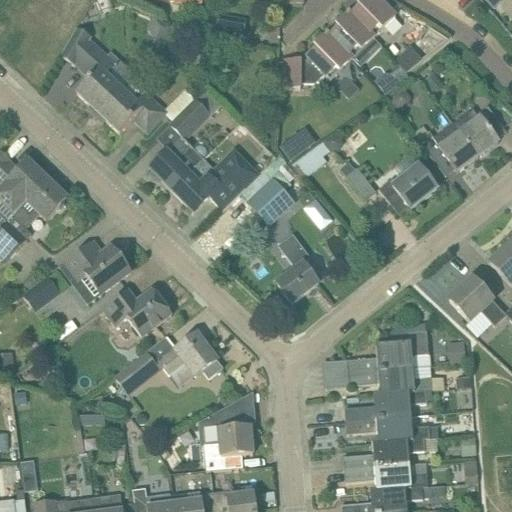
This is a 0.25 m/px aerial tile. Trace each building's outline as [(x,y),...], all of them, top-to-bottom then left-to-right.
[(164,0),(181,4),(181,7),(200,12),(203,0),(164,0)] [(395,19),(376,0),(359,0),(358,1),(360,4),(348,15),(373,41),(395,19)] [(25,2),(3,26),(19,41),(18,42),(26,48),(34,55),(57,31),(25,2)] [(352,62),(373,41),(348,15),(345,18),(345,17),(337,22),(338,25),(327,36),(352,62)] [(219,17),(216,33),(242,38),(245,22),(219,17)] [(429,29),(410,49),(422,62),(448,41),(429,30),(429,29)] [(60,60),(75,68),(76,68),(89,44),(92,40),(76,31),(60,60)] [(352,62),(327,36),(305,58),(308,61),(304,65),(300,65),(300,62),(283,62),(283,91),(302,92),(302,87),(315,87),(324,77),(330,83),(352,62)] [(76,95),(98,116),(120,92),(106,79),(115,69),(89,44),(76,68),(90,81),(76,95)] [(410,49),(395,63),(406,76),(422,62),(410,49)] [(120,92),(98,116),(120,136),(133,122),(148,136),(165,117),(144,96),(150,90),(135,76),(120,92)] [(210,112),(198,100),(173,125),(185,137),(210,112)] [(472,112),(453,126),(478,160),(498,145),(492,136),(502,128),(487,109),(476,117),(472,112)] [(511,113),(507,109),(502,114),(510,120),(511,117),(511,113)] [(478,160),(453,126),(434,140),(430,135),(429,136),(424,130),(414,137),(440,173),(451,166),(457,175),(478,160)] [(189,176),(177,165),(192,150),(181,140),(167,154),(166,154),(149,170),(172,193),(189,176)] [(291,167),(304,182),(327,164),(324,159),(331,153),(323,143),(291,167)] [(10,163),(0,153),(0,188),(2,190),(0,192),(0,203),(1,204),(0,205),(0,230),(27,203),(27,204),(48,183),(28,164),(19,173),(9,164),(10,163)] [(189,176),(172,193),(194,216),(210,200),(224,214),(241,197),(245,192),(259,178),(234,153),(214,172),(203,162),(189,176)] [(245,192),(241,197),(250,206),(273,184),(283,195),(290,188),(287,186),(276,174),(285,166),(286,165),(279,158),(262,175),(259,178),(245,192)] [(411,212),(437,192),(418,168),(396,185),(393,181),(378,192),(394,211),(404,203),(411,212)] [(357,171),(346,180),(365,204),(376,195),(357,171)] [(27,203),(0,230),(0,262),(5,267),(32,238),(25,232),(40,216),(46,222),(57,211),(61,211),(65,207),(64,202),(66,201),(48,183),(27,204),(27,203)] [(273,184),(250,206),(271,228),(294,206),(283,195),(273,184)] [(315,201),(305,210),(310,216),(317,216),(324,212),(323,211),(315,201)] [(278,249),(295,271),(277,285),(292,306),(318,286),(303,266),(310,261),(293,238),(278,249)] [(111,249),(109,250),(101,256),(93,245),(65,267),(78,284),(86,278),(101,298),(130,274),(111,249)] [(511,247),(510,246),(489,265),(511,288),(511,247)] [(60,297),(47,281),(22,299),(35,316),(60,297)] [(507,319),(486,296),(472,282),(449,303),(471,326),(482,315),(495,330),(507,319)] [(152,292),(151,293),(136,304),(128,293),(103,313),(117,330),(127,322),(142,341),(172,317),(152,292)] [(347,376),(414,371),(430,369),(429,358),(427,334),(408,335),(408,346),(376,349),(377,361),(346,363),(347,376)] [(223,371),(196,336),(159,364),(169,377),(185,365),(195,379),(203,373),(209,381),(223,371)] [(450,367),(466,365),(464,344),(447,345),(450,367)] [(156,368),(146,355),(114,381),(124,394),(156,368)] [(414,371),(347,376),(348,389),(379,386),(380,398),(426,394),(432,394),(430,369),(414,371)] [(446,380),(445,380),(432,381),(433,392),(447,391),(446,380)] [(345,411),(346,424),(411,419),(410,408),(427,406),(426,394),(380,398),(374,398),(375,409),(345,411)] [(240,423),(239,403),(219,415),(219,424),(240,423)] [(377,435),(378,446),(424,442),(438,441),(437,429),(412,432),(411,419),(346,424),(347,437),(377,435)] [(250,429),(230,431),(220,432),(222,447),(205,449),(207,473),(243,470),(242,458),(253,458),(250,429)] [(475,438),(474,438),(460,439),(462,459),(476,458),(475,438)] [(409,467),(411,467),(409,456),(425,454),(424,442),(378,446),(372,446),(373,457),(343,460),(344,473),(409,467)] [(125,466),(126,449),(125,446),(104,445),(104,452),(110,453),(109,459),(117,460),(116,466),(125,466)] [(31,464),(21,465),(22,475),(32,474),(31,464)] [(375,483),(376,494),(428,490),(427,478),(410,480),(409,467),(344,473),(345,486),(375,483)] [(478,485),(477,468),(464,470),(465,486),(478,485)] [(131,481),(134,507),(134,511),(176,511),(174,499),(171,499),(171,497),(147,500),(144,479),(131,481)] [(225,483),(213,484),(214,492),(226,491),(225,483)] [(341,508),(341,511),(407,511),(407,504),(424,503),(424,501),(423,490),(376,494),(370,494),(371,505),(341,508)] [(23,492),(16,493),(17,503),(25,502),(23,492)] [(274,494),(262,496),(263,504),(275,502),(274,494)] [(227,495),(214,497),(216,511),(256,511),(254,496),(227,499),(227,495)] [(93,501),(94,511),(134,511),(134,507),(121,508),(120,497),(93,501)] [(174,499),(176,511),(216,511),(214,497),(200,498),(201,504),(188,506),(187,497),(174,499)] [(67,511),(66,504),(57,505),(56,503),(36,506),(36,511),(67,511)]
